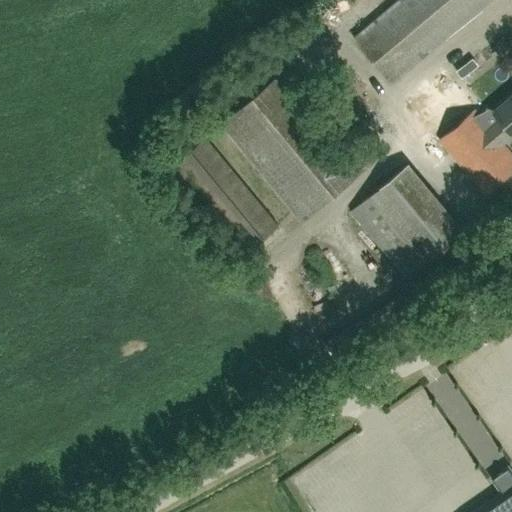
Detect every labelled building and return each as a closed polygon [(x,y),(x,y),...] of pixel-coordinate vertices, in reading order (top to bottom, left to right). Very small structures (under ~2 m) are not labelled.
[(398,0),(353,38),(391,84),(490,0),(398,0)] [(462,64),(456,69),(461,76),(467,72),(462,64)] [(351,177),(384,151),(359,122),(341,137),(286,71),(221,124),(300,219),(351,178),(351,177)] [(511,156),(502,144),(511,135),(511,96),(493,112),(498,117),(487,127),(443,75),(407,105),(483,194),(511,170),(511,156)] [(175,163),(247,251),(278,225),(206,137),(175,163)] [(404,277),(453,236),(398,171),(350,211),(404,277)] [(505,270),(511,264),(511,243),(495,256),(505,270)] [(470,282),(458,262),(323,341),(337,366),(363,351),(360,346),(470,282)] [(511,511),(511,479),(500,487),(503,492),(474,511),(511,511)]
